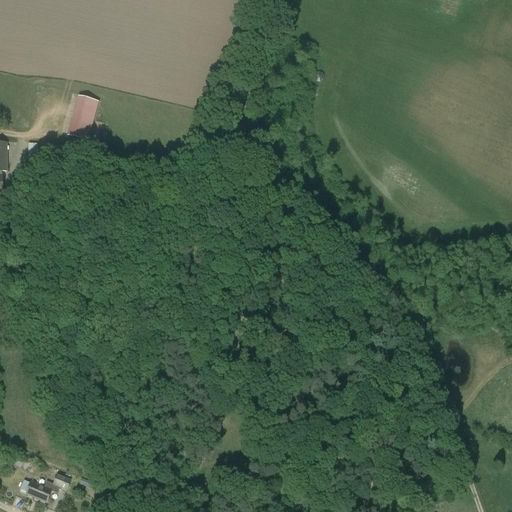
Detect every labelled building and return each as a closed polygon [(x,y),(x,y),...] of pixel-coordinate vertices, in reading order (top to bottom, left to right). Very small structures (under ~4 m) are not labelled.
[(97,104),(77,99),(67,138),(86,143),(97,104)] [(43,142),(39,158),(63,164),(67,148),(43,142)] [(282,393),(290,401),(306,384),(298,376),(282,393)] [(67,492),(71,481),(57,475),(52,486),(67,492)] [(81,479),(79,485),(86,488),(88,482),(81,479)] [(24,482),(20,492),(26,494),(26,495),(46,504),(51,492),(31,483),(30,484),(24,482)] [(96,509),(102,511),(106,502),(100,500),(96,509)]
